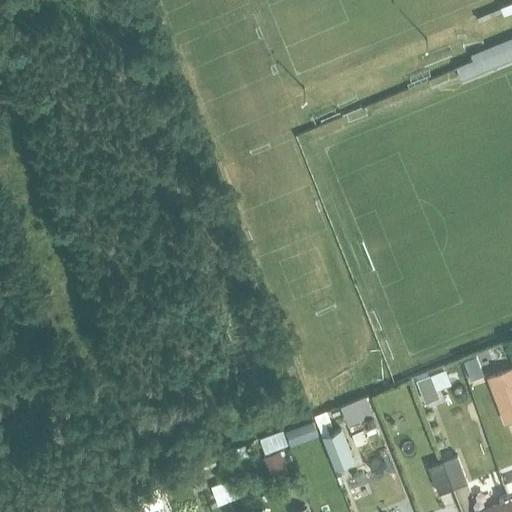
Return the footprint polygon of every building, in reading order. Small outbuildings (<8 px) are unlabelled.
[(241,0),(182,0),(167,6),(218,132),(285,105),(241,0)] [(511,3),(477,19),(479,22),(502,13),(504,16),(511,13),(511,3)] [(473,60),(456,67),(463,82),(511,62),(511,38),(471,55),(473,60)] [(478,357),(464,362),(469,375),(482,370),(478,357)] [(511,367),(487,378),(505,424),(511,421),(511,367)] [(431,376),(417,382),(426,404),(440,399),(431,376)] [(366,397),(340,407),(348,426),(373,415),(366,397)] [(315,417),(335,469),(355,461),(342,430),(335,432),(331,422),(329,423),(325,413),(315,417)] [(314,422),(286,431),(291,446),(319,436),(314,422)] [(265,454),(288,445),(283,430),(260,439),(265,454)] [(280,454),(265,458),(272,478),(286,473),(280,454)] [(443,462),(453,489),(468,484),(458,456),(443,462)] [(453,489),(443,462),(429,467),(439,495),(453,489)] [(218,505),(238,498),(231,479),(211,487),(218,505)] [(158,487),(135,496),(141,511),(144,511),(164,505),(158,487)] [(511,511),(511,499),(510,494),(499,498),(501,502),(476,511),(511,511)] [(101,507),(103,511),(131,511),(126,498),(101,507)]
